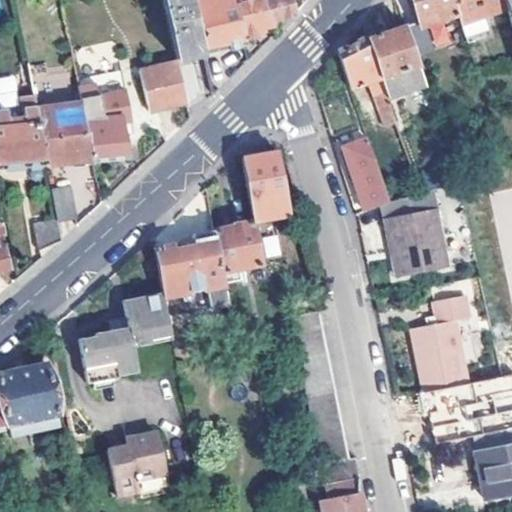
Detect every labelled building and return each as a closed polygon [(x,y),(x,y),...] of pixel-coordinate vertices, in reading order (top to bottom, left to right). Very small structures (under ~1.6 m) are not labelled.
[(90,0),(89,0),(63,6),(65,17),(92,11),(90,0)] [(161,0),(175,60),(197,54),(204,52),(192,2),(191,0),(161,0)] [(242,41),(242,39),(233,2),(232,0),(198,0),(192,2),(204,52),(242,41)] [(239,0),(233,2),(242,39),(260,33),(258,27),(270,23),(269,19),(264,0),(239,0)] [(292,0),(264,0),(269,19),(275,18),(296,11),(292,0)] [(465,29),(463,22),(455,0),(414,0),(422,25),(431,23),(436,38),(465,29)] [(455,0),(463,22),(506,8),(503,0),(455,0)] [(511,0),(503,0),(506,8),(511,25),(511,0)] [(368,37),(390,98),(424,84),(404,23),(368,37)] [(395,113),(390,98),(368,37),(343,50),(338,53),(350,87),(371,80),(384,117),(395,113)] [(81,47),(72,49),(77,77),(86,75),(81,47)] [(147,112),(185,103),(175,60),(138,71),(147,112)] [(14,75),(0,77),(0,100),(1,107),(19,103),(14,75)] [(77,77),(79,87),(86,85),(86,75),(77,77)] [(119,112),(118,106),(117,104),(101,108),(97,90),(96,85),(96,83),(86,85),(79,87),(82,104),(92,151),(126,145),(119,112)] [(31,87),(33,95),(34,100),(41,99),(38,85),(31,87)] [(34,100),(33,95),(19,98),(24,123),(11,125),(8,111),(0,112),(0,170),(45,161),(36,113),(34,100)] [(36,113),(45,161),(84,153),(92,151),(82,104),(36,113)] [(383,204),(390,201),(368,139),(345,147),(365,211),(383,204)] [(92,151),(84,153),(89,179),(97,177),(92,151)] [(242,157),(253,220),(288,213),(279,152),(242,157)] [(401,197),(422,188),(454,178),(449,162),(399,181),(401,197)] [(422,188),(401,197),(390,201),(383,204),(399,272),(449,263),(438,206),(468,201),(463,176),(454,178),(422,188)] [(69,183),(50,187),(55,216),(56,219),(75,215),(69,183)] [(39,249),(59,239),(56,219),(55,216),(33,222),(39,249)] [(212,232),(220,273),(247,268),(262,265),(253,220),(231,225),(232,228),(212,232)] [(220,273),(212,232),(192,236),(192,240),(152,248),(161,294),(161,298),(217,288),(223,286),(220,273)] [(278,236),(264,237),(266,258),(280,257),(278,236)] [(220,273),(223,286),(249,281),(247,268),(220,273)] [(423,389),(464,381),(451,318),(465,315),(461,292),(431,299),(434,314),(435,321),(423,324),(410,327),(423,389)] [(120,302),(123,317),(124,323),(108,327),(108,330),(105,331),(90,334),(91,337),(74,340),(82,384),(111,378),(112,377),(130,372),(126,348),(148,344),(146,335),(168,331),(161,298),(161,294),(120,302)] [(291,317),(324,463),(350,457),(317,311),(291,317)] [(421,317),(423,324),(435,321),(434,314),(421,317)] [(451,318),(464,381),(477,378),(465,315),(451,318)] [(124,323),(123,317),(103,321),(105,331),(108,330),(108,327),(124,323)] [(169,340),(168,331),(146,335),(148,344),(169,340)] [(250,413),(269,409),(256,359),(237,364),(250,413)] [(0,426),(10,424),(57,413),(59,412),(47,364),(0,375),(0,426)] [(59,424),(57,413),(10,424),(12,435),(59,424)] [(123,448),(102,452),(111,498),(140,492),(138,478),(161,473),(153,435),(122,442),(123,448)] [(484,497),(511,491),(511,443),(476,451),(484,497)] [(329,485),(361,478),(357,456),(350,457),(324,463),(329,485)] [(329,485),(319,487),(323,511),(368,511),(366,502),(361,503),(361,478),(329,485)]
